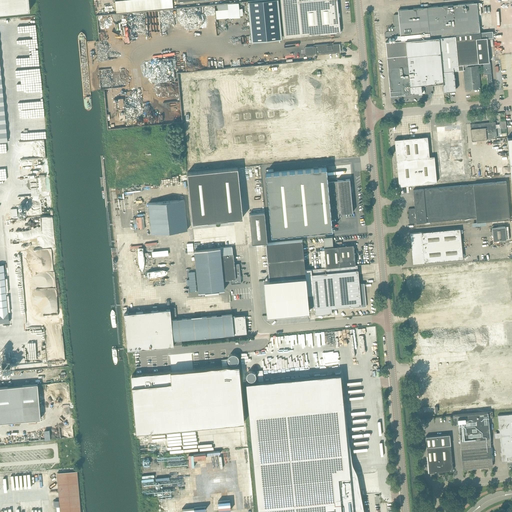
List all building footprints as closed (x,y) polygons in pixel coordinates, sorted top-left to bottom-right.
[(0,0),(0,12),(30,10),(28,0),(0,0)] [(172,0),(161,0),(162,8),(173,7),(172,0)] [(266,0),(248,2),(252,42),(281,39),(277,0),(266,0)] [(279,0),(283,38),(340,32),(337,0),(279,0)] [(430,37),(455,35),(480,32),(477,2),(447,5),(398,10),(398,15),(395,15),(393,18),(394,30),(386,31),(384,34),(385,37),(429,32),(430,37)] [(239,3),(228,4),(229,18),(240,17),(239,3)] [(492,32),(455,35),(458,70),(463,70),(463,67),(471,66),(471,64),(484,62),(485,70),(491,70),(490,62),(489,62),(487,38),(493,38),(492,32)] [(455,35),(438,37),(442,77),(443,82),(443,91),(446,91),(455,91),(454,72),(453,73),(453,70),(458,70),(455,35)] [(442,77),(438,37),(405,40),(385,42),(390,96),(422,93),(421,84),(433,83),(443,82),(442,77)] [(340,52),(339,44),(331,45),(331,46),(328,46),(328,44),(315,45),(315,46),(305,47),(306,56),(340,52)] [(303,65),(183,76),(192,168),(323,155),(321,132),(309,133),(303,65)] [(463,70),(465,89),(480,88),(478,66),(471,66),(463,67),(463,70)] [(24,141),(46,139),(44,120),(40,121),(40,122),(34,122),(34,127),(22,128),(24,141)] [(495,122),(470,124),(471,129),(472,141),(484,139),(487,139),(492,139),(492,136),(496,135),(496,132),(496,127),(495,122)] [(434,156),(429,156),(427,136),(394,140),(399,186),(437,183),(434,156)] [(187,173),(192,218),(192,223),(207,221),(208,226),(228,224),(228,219),(243,218),(242,213),(238,167),(187,173)] [(271,235),(327,229),(332,229),(331,218),(339,217),(339,213),(353,212),(350,179),(337,180),(337,181),(327,182),(326,167),(266,173),(271,235)] [(510,219),(506,181),(413,190),(415,208),(408,209),(409,223),(476,217),(477,222),(510,219)] [(37,214),(36,198),(26,199),(27,214),(22,214),(22,218),(28,218),(28,215),(37,214)] [(184,200),(148,203),(151,234),(187,230),(184,200)] [(252,244),(267,242),(264,212),(249,214),(252,244)] [(506,239),(505,226),(497,227),(497,225),(492,225),(493,240),(506,239)] [(413,263),(463,258),(460,228),(410,233),(413,263)] [(302,240),(266,243),(269,280),(274,279),(305,276),(306,276),(305,270),(302,240)] [(324,251),(320,251),(321,268),(326,268),(355,265),(353,245),(324,247),(324,251)] [(232,246),(193,250),(194,260),(234,256),(233,254),(232,249),(232,247),(232,246)] [(234,256),(194,260),(197,293),(224,290),(223,280),(230,279),(231,284),(241,283),(239,263),(234,264),(234,256)] [(0,322),(9,322),(8,312),(8,313),(3,265),(0,265),(0,322)] [(321,268),(305,270),(306,276),(305,276),(307,295),(313,294),(315,314),(331,313),(331,308),(355,306),(356,308),(366,307),(364,283),(359,284),(357,265),(355,265),(326,268),(321,268)] [(189,279),(187,280),(187,286),(190,286),(190,291),(196,291),(194,271),(188,272),(189,279)] [(265,280),(263,280),(267,315),(309,312),(307,295),(305,276),(274,279),(269,280),(265,280)] [(247,333),(245,319),(245,315),(233,316),(234,327),(233,327),(232,314),(171,320),(170,309),(124,313),(127,349),(175,345),(180,344),(179,339),(247,333)] [(131,376),(131,377),(136,432),(244,422),(239,365),(227,366),(227,359),(221,360),(222,366),(193,369),(171,371),(132,375),(131,375),(131,376)] [(258,381),(246,382),(258,511),(362,511),(361,503),(360,496),(359,497),(355,473),(350,474),(340,373),(263,380),(262,370),(257,370),(258,381)] [(421,407),(482,402),(480,381),(419,385),(421,407)] [(0,386),(0,424),(1,424),(1,422),(41,418),(37,384),(0,386)] [(459,425),(463,469),(493,466),(488,418),(493,418),(492,411),(453,415),(454,426),(459,425)] [(507,459),(507,462),(511,461),(511,413),(498,415),(502,461),(502,459),(507,459)] [(426,447),(427,448),(429,472),(453,470),(450,445),(449,434),(425,436),(426,447)] [(80,511),(77,471),(57,472),(60,511),(80,511)]
